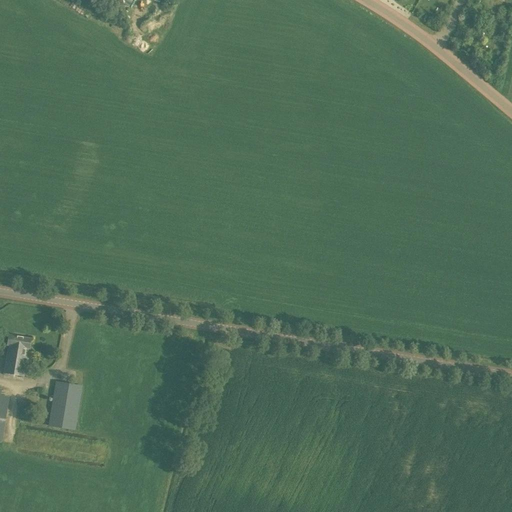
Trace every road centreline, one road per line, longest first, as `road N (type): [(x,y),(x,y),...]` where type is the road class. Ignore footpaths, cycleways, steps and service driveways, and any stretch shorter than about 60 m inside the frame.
road 1 (secondary): [(0,292),(511,376)]
road 2 (tertiary): [(511,112),(366,0)]
